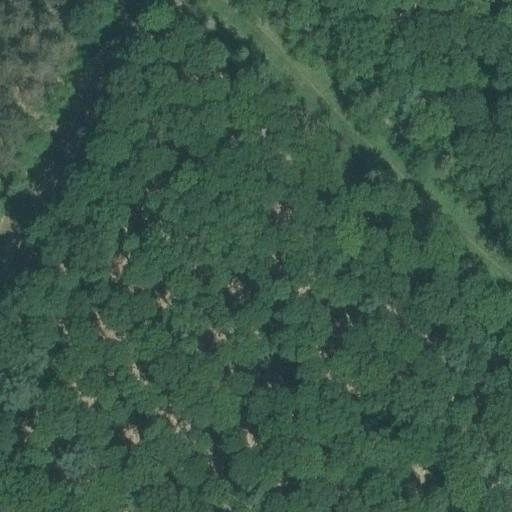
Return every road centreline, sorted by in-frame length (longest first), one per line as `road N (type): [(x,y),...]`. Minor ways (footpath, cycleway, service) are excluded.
road 1 (track): [(209,0),(511,285)]
road 2 (track): [(121,0),(0,229)]
